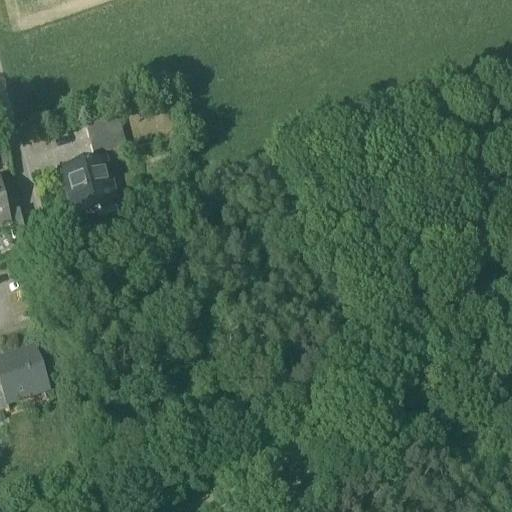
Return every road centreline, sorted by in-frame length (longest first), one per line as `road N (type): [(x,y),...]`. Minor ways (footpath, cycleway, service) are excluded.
road 1 (residential): [(112,511),(19,163)]
road 2 (secondary): [(235,511),(511,379)]
